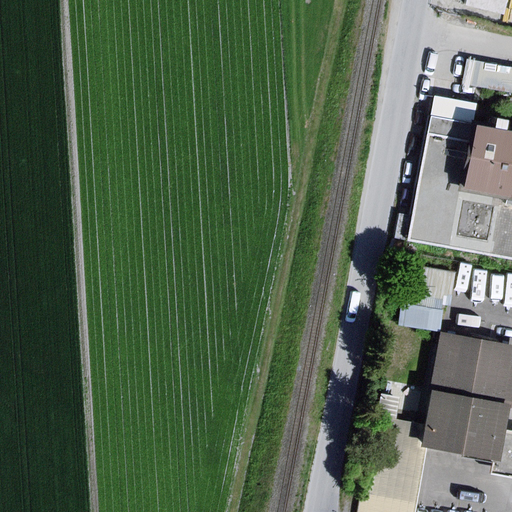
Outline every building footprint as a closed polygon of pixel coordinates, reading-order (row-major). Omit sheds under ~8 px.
[(469,83),(511,90),(511,65),(473,59),(469,83)] [(426,92),(422,110),(465,119),(469,100),(426,92)] [(511,126),(465,119),(422,110),(399,238),(511,257),(511,126)] [(447,304),(453,271),(403,262),(392,322),(433,331),(436,302),(447,304)] [(511,370),(511,344),(433,331),(416,423),(413,443),(422,445),(489,457),(494,426),(498,408),(505,409),(511,370)] [(413,443),(416,423),(391,418),(396,395),(378,392),(355,511),(409,511),(422,445),(413,443)] [(511,429),(494,426),(489,457),(486,471),(511,475),(511,429)]
